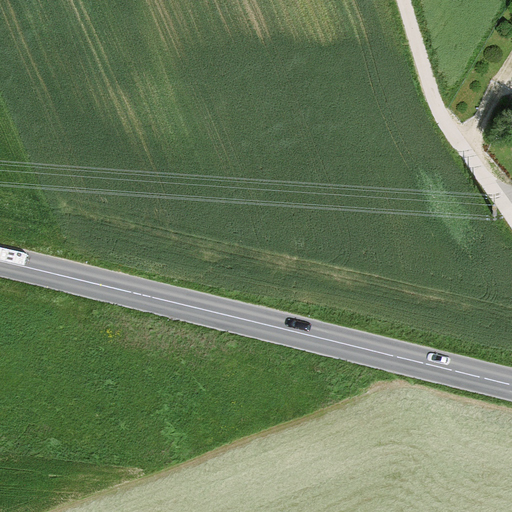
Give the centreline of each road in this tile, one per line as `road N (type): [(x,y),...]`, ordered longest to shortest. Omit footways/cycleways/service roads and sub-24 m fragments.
road 1 (secondary): [(0,261),(511,385)]
road 2 (track): [(403,0),(435,103),(467,154)]
